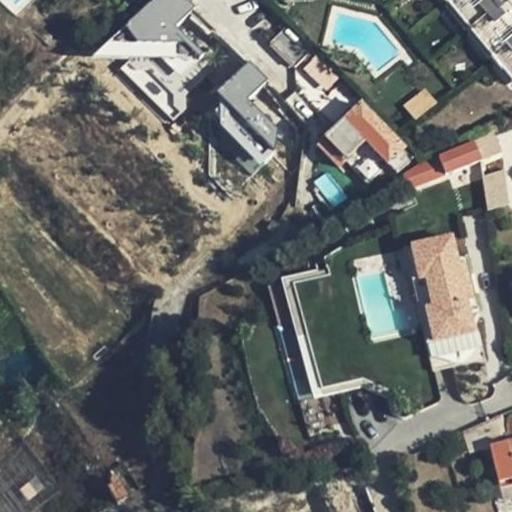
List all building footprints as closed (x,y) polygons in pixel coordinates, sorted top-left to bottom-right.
[(165,0),(144,0),(64,75),(228,242),(269,202),(252,182),(293,140),(165,0)] [(369,0),(368,6),(393,13),(416,43),(438,29),(493,103),(511,89),(511,14),(501,0),(369,0)] [(501,0),(511,14),(511,4),(509,0),(501,0)] [(408,107),(415,118),(434,107),(427,95),(408,107)] [(326,143),(347,163),(367,144),(390,167),(407,152),(361,108),(326,143)] [(503,153),(493,132),(474,141),(476,144),(484,161),(503,153)] [(367,144),(347,163),(370,186),(390,167),(367,144)] [(476,144),(426,168),(434,186),(484,161),(476,144)] [(511,200),(504,170),(482,176),(490,209),(511,203),(511,200)] [(421,280),(434,344),(479,334),(458,234),(410,244),(418,281),(421,280)] [(500,418),(462,435),(465,445),(486,437),(489,449),(509,444),(500,418)] [(511,443),(509,444),(489,449),(500,485),(511,481),(511,443)]
